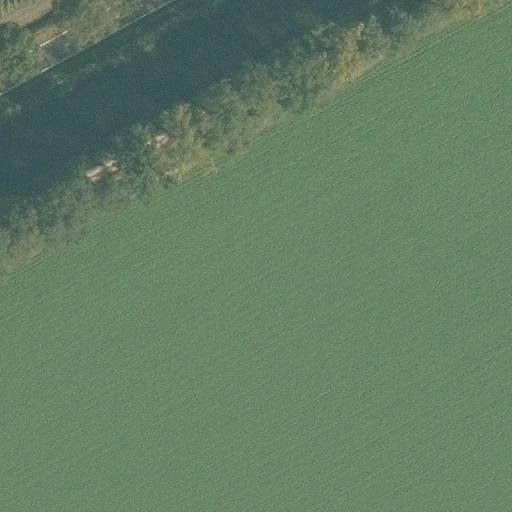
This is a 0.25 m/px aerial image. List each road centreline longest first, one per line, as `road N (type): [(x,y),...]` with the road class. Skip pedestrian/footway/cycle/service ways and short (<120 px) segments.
road 1 (track): [(0,228),(418,0)]
road 2 (primary): [(0,82),(149,0)]
